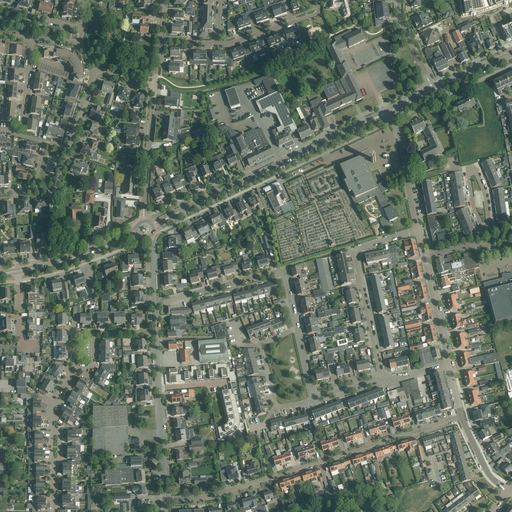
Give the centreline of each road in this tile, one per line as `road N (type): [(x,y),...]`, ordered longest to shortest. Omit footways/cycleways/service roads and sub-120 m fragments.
road 1 (residential): [(166,497),(209,493),(461,413)]
road 2 (tertiary): [(174,214),(361,124)]
road 3 (residential): [(382,380),(355,251),(417,229)]
road 4 (residential): [(53,511),(56,396),(78,366)]
road 5 (residential): [(153,304),(281,272)]
